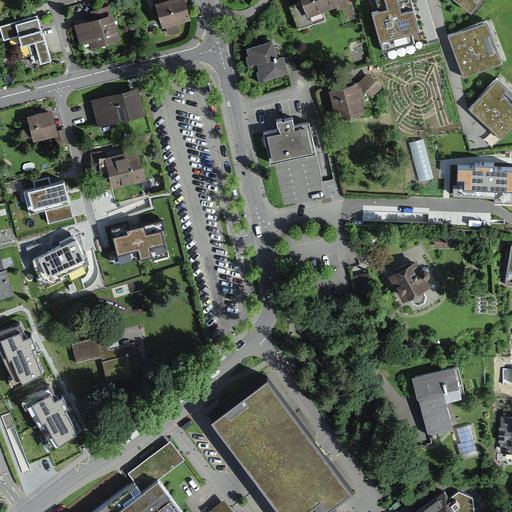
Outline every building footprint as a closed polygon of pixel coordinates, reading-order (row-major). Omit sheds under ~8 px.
[(189,0),(178,0),(164,4),(171,26),(195,19),(189,0)] [(344,0),(300,0),(302,3),(289,7),(296,30),(323,22),(320,14),(337,9),(340,16),(349,13),(344,0)] [(382,0),(384,6),(369,10),(381,56),(416,46),(413,33),(420,31),(410,0),(397,0),(395,1),(394,0),(382,0)] [(478,0),(459,0),(471,9),(478,0)] [(98,20),(82,25),(86,41),(96,38),(99,48),(126,40),(116,5),(96,11),(98,20)] [(41,18),(1,29),(5,42),(24,37),(26,44),(31,43),(37,65),(53,61),(41,18)] [(485,19),(448,33),(464,75),(501,60),(485,19)] [(273,39),(247,47),(249,53),(247,54),(246,55),(246,56),(249,66),(253,65),(254,64),(254,63),(258,62),(259,69),(258,69),(257,70),(257,71),(260,81),(263,80),(264,79),(264,78),(288,71),(284,54),(278,56),(273,39)] [(511,92),(495,74),(465,103),(499,138),(511,125),(511,92)] [(362,86),(332,92),(339,120),(368,113),(364,92),(373,97),(378,88),(365,80),(362,86)] [(138,90),(91,101),(98,127),(144,116),(138,90)] [(51,112),(27,118),(30,129),(18,132),(21,140),(33,137),(34,141),(57,135),(51,112)] [(308,124),(267,134),(274,163),(315,153),(308,124)] [(467,144),(462,131),(442,138),(447,152),(467,144)] [(138,152),(105,161),(112,189),(146,180),(138,152)] [(474,170),(458,170),(458,182),(460,182),(459,189),(453,189),(453,197),(495,198),(495,203),(511,203),(511,171),(493,171),(493,167),(475,167),(474,170)] [(34,188),(23,191),(29,214),(45,211),(48,223),(72,217),(64,182),(51,185),(49,177),(33,181),(34,188)] [(163,218),(129,226),(129,222),(110,227),(119,266),(152,258),(153,261),(169,257),(163,231),(166,231),(163,218)] [(62,244),(33,259),(34,266),(39,277),(36,278),(41,288),(46,285),(48,289),(63,280),(62,278),(83,267),(90,265),(87,255),(83,256),(74,235),(60,242),(62,244)] [(459,236),(441,237),(441,248),(459,247),(459,236)] [(0,299),(16,295),(10,269),(4,270),(0,254),(0,299)] [(412,261),(389,274),(403,300),(431,285),(420,265),(415,268),(412,261)] [(368,272),(355,275),(358,293),(372,291),(368,272)] [(17,387),(43,373),(34,350),(37,349),(32,333),(26,335),(20,322),(0,330),(0,353),(4,362),(17,387)] [(108,336),(75,344),(79,364),(103,358),(109,383),(133,377),(131,370),(143,367),(137,343),(111,349),(108,336)] [(460,368),(417,378),(431,436),(457,430),(449,399),(467,395),(460,368)] [(58,398),(50,384),(23,398),(37,425),(49,442),(54,440),(59,448),(79,435),(67,412),(69,410),(62,395),(58,398)] [(511,414),(501,414),(500,451),(511,451),(511,414)] [(184,511),(166,488),(159,478),(185,458),(171,439),(128,471),(134,480),(91,511),(234,511),(224,498),(206,511),(184,511)] [(450,502),(444,494),(419,511),(473,511),(472,501),(458,495),(450,502)]
